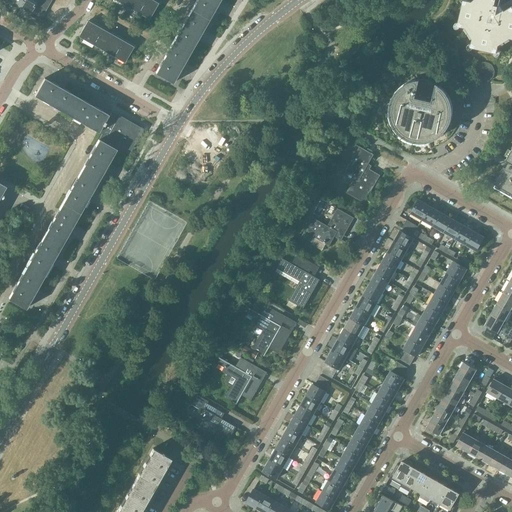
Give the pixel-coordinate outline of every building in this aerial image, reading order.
[(30,14),(32,11),(35,6),(37,1),(37,0),(23,0),(19,8),(30,14)] [(114,0),(118,2),(149,20),(158,4),(150,0),(114,0)] [(219,0),(196,0),(191,10),(208,20),(219,0)] [(472,39),(471,47),(497,53),(499,45),(510,38),(511,38),(511,6),(505,11),(501,4),(495,3),(495,0),(473,0),(472,1),(465,0),(463,0),(457,26),(466,28),(472,39)] [(48,7),(37,1),(35,6),(45,12),(48,7)] [(45,12),(35,6),(32,11),(43,17),(45,12)] [(190,52),(208,20),(191,10),(173,42),(190,52)] [(82,39),(93,45),(124,63),(133,47),(87,21),(79,35),(83,38),(82,39)] [(190,52),(173,42),(155,74),(172,84),(190,52)] [(76,97),(44,79),(34,96),(66,115),(76,97)] [(426,80),(419,80),(406,84),(395,95),(390,107),(392,121),(397,131),(405,138),(416,142),(426,142),(435,140),(443,134),(448,127),(452,120),(453,112),(452,105),(450,99),(446,92),(441,86),(434,82),(426,80)] [(108,115),(76,97),(66,115),(98,132),(108,116),(108,115)] [(117,121),(108,116),(98,132),(98,133),(102,135),(99,140),(116,150),(116,149),(119,144),(131,150),(142,130),(119,117),(117,121)] [(98,140),(80,172),(98,182),(116,150),(99,140),(98,140)] [(347,193),(364,202),(379,177),(366,169),(374,156),(360,148),(346,171),(355,176),(355,175),(357,176),(347,193)] [(511,149),(506,160),(509,162),(506,168),(505,167),(494,188),(511,198),(511,149)] [(80,214),(98,182),(80,172),(62,204),(80,214)] [(411,214),(422,220),(430,206),(418,200),(411,214)] [(80,214),(62,204),(44,236),(62,245),(80,214)] [(440,213),(430,206),(422,220),(433,226),(440,213)] [(328,226),(313,218),(305,232),(329,246),(337,232),(343,236),(353,219),(337,210),(328,226)] [(451,219),(440,213),(433,226),(444,232),(451,219)] [(462,225),(451,219),(444,232),(454,238),(462,225)] [(454,238),(465,245),(473,231),(462,225),(454,238)] [(394,242),(407,250),(414,239),(400,231),(394,242)] [(473,231),(465,245),(476,251),(484,238),(473,231)] [(427,236),(420,232),(417,237),(424,241),(427,236)] [(62,245),(44,236),(26,267),(44,277),(62,245)] [(434,241),(427,236),(424,241),(432,245),(434,241)] [(407,250),(394,242),(388,253),(401,261),(407,250)] [(449,249),(441,245),(439,249),(446,253),(449,249)] [(456,253),(449,249),(446,253),(453,257),(456,253)] [(426,260),(430,253),(425,250),(421,258),(426,260)] [(440,254),(435,251),(431,258),(435,261),(440,254)] [(401,261),(388,253),(381,264),(395,272),(401,261)] [(299,282),(289,301),(303,309),(325,271),(297,255),(292,264),(282,259),(277,269),(299,282)] [(468,266),(471,261),(463,257),(460,261),(468,266)] [(447,273),(461,280),(467,269),(454,261),(447,273)] [(375,275),(389,282),(395,272),(381,264),(375,275)] [(431,268),(427,266),(423,273),(427,276),(431,268)] [(44,277),(26,267),(8,299),(26,309),(44,277)] [(427,276),(423,273),(419,280),(423,283),(427,276)] [(441,283),(454,291),(461,280),(447,273),(441,283)] [(375,275),(369,286),(382,293),(389,282),(375,275)] [(413,282),(409,280),(405,287),(409,289),(413,282)] [(511,283),(509,282),(503,293),(511,297),(511,283)] [(435,294),(448,302),(454,291),(441,283),(435,294)] [(369,286),(363,296),(376,304),(382,293),(369,286)] [(419,290),(414,287),(410,295),(415,297),(419,290)] [(511,297),(503,293),(497,303),(510,311),(511,308),(511,297)] [(405,297),(401,294),(396,301),(401,304),(405,297)] [(429,305),(442,313),(448,302),(435,294),(429,305)] [(415,297),(410,295),(406,302),(411,304),(415,297)] [(363,296),(357,307),(370,315),(376,304),(363,296)] [(401,304),(396,301),(392,309),(397,311),(401,304)] [(510,311),(497,303),(491,314),(504,322),(510,311)] [(442,313),(429,305),(422,316),(436,324),(442,313)] [(261,315),(250,309),(244,319),(263,330),(253,348),(265,355),(269,348),(279,354),(297,323),(266,306),(261,315)] [(357,307),(350,318),(364,326),(370,315),(357,307)] [(407,312),(402,309),(398,317),(403,319),(407,312)] [(491,314),(485,325),(498,333),(504,322),(491,314)] [(393,318),(388,316),(384,323),(389,326),(393,318)] [(436,324),(422,316),(416,327),(430,335),(436,324)] [(403,319),(398,317),(394,324),(398,326),(403,319)] [(350,318),(344,329),(358,337),(364,326),(350,318)] [(389,326),(384,323),(380,330),(385,333),(389,326)] [(416,327),(410,338),(423,345),(430,335),(416,327)] [(344,329),(338,340),(352,348),(358,337),(344,329)] [(394,334),(390,331),(386,338),(390,341),(394,334)] [(381,340),(376,337),(372,345),(377,347),(381,340)] [(423,345),(410,338),(404,349),(405,350),(416,356),(417,356),(423,345)] [(338,340),(332,351),(345,358),(352,348),(338,340)] [(377,347),(372,345),(368,352),(372,355),(377,347)] [(416,356),(405,350),(402,354),(413,360),(416,356)] [(345,358),(332,351),(326,362),(327,363),(338,369),(339,370),(345,358)] [(413,360),(402,354),(400,359),(410,365),(413,360)] [(267,373),(241,358),(236,367),(221,358),(216,366),(237,378),(226,397),(237,403),(242,395),(251,400),(267,373)] [(368,362),(364,359),(360,367),(364,369),(368,362)] [(377,364),(373,361),(369,368),(373,371),(377,364)] [(408,368),(398,362),(395,367),(405,373),(408,368)] [(457,373),(471,381),(477,370),(464,362),(457,373)] [(338,369),(327,363),(325,368),(335,373),(338,369)] [(364,369),(360,367),(356,374),(360,376),(364,369)] [(405,373),(395,367),(392,372),(403,378),(405,373)] [(335,373),(325,368),(322,373),(332,379),(335,373)] [(391,371),(385,382),(398,390),(404,379),(403,378),(392,372),(391,371)] [(451,384),(465,392),(471,381),(457,373),(451,384)] [(492,378),(487,375),(483,382),(488,385),(492,378)] [(331,382),(320,376),(317,381),(328,387),(331,382)] [(369,378),(365,376),(360,383),(365,386),(369,378)] [(498,399),(505,385),(494,379),(486,392),(498,399)] [(328,387),(317,381),(315,385),(325,391),(328,387)] [(385,382),(379,393),(392,401),(398,390),(385,382)] [(365,386),(360,383),(356,390),(361,393),(365,386)] [(313,384),(307,395),(320,403),(326,392),(325,391),(315,385),(313,384)] [(451,384),(445,395),(458,402),(465,392),(451,384)] [(498,399),(509,405),(511,398),(511,389),(505,385),(498,399)] [(483,392),(479,390),(474,397),(479,400),(483,392)] [(379,393),(372,404),(386,412),(392,401),(379,393)] [(202,410),(203,409),(206,410),(198,425),(227,442),(236,427),(222,419),(225,414),(207,404),(208,402),(197,395),(192,404),(202,410)] [(307,395),(300,406),(314,414),(320,403),(307,395)] [(439,406),(452,413),(458,402),(445,395),(439,406)] [(357,400),(352,397),(348,405),(353,407),(357,400)] [(479,400),(474,397),(470,405),(475,407),(479,400)] [(343,407),(339,404),(334,411),(339,414),(343,407)] [(372,404),(366,415),(380,423),(386,412),(372,404)] [(353,407),(348,405),(344,412),(349,415),(353,407)] [(300,406),(294,417),(308,425),(314,414),(300,406)] [(452,413),(439,406),(433,417),(446,424),(452,413)] [(483,408),(480,413),(487,417),(490,412),(483,408)] [(339,414),(334,411),(330,419),(335,421),(339,414)] [(471,414),(466,412),(462,419),(467,421),(471,414)] [(490,412),(487,417),(495,421),(497,416),(490,412)] [(474,413),(472,418),(479,422),(482,417),(474,413)] [(366,415),(360,426),(373,433),(380,423),(366,415)] [(288,428),(301,436),(308,425),(294,417),(288,428)] [(446,424),(433,417),(426,428),(440,435),(446,424)] [(345,422),(340,419),(336,426),(340,429),(345,422)] [(467,421),(462,419),(458,426),(462,429),(467,421)] [(511,425),(504,421),(502,425),(509,429),(511,425)] [(489,422),(487,426),(494,430),(496,426),(489,422)] [(331,429),(326,426),(322,433),(327,436),(331,429)] [(340,429),(336,426),(332,434),(336,436),(340,429)] [(354,437),(367,444),(373,433),(360,426),(354,437)] [(496,426),(494,430),(501,434),(504,430),(496,426)] [(301,436),(288,428),(282,439),(295,447),(301,436)] [(456,446),(467,452),(475,439),(464,432),(456,446)] [(327,436),(322,433),(318,440),(323,443),(327,436)] [(454,434),(449,441),(454,444),(458,436),(454,434)] [(354,437),(348,448),(361,455),(367,444),(354,437)] [(282,439),(276,450),(289,457),(295,447),(282,439)] [(486,445),(475,439),(467,452),(478,458),(486,445)] [(332,443),(328,441),(324,448),(328,451),(332,443)] [(478,458),(489,464),(496,451),(486,445),(478,458)] [(314,448),(310,455),(314,458),(319,450),(314,448)] [(328,451),(324,448),(319,455),(324,458),(328,451)] [(348,448),(342,458),(355,466),(361,455),(348,448)] [(160,453),(153,449),(135,481),(152,491),(170,459),(162,454),(163,453),(161,452),(160,453)] [(276,450),(269,461),(283,468),(289,457),(276,450)] [(489,464),(500,471),(507,457),(496,451),(489,464)] [(314,458),(310,455),(306,462),(310,465),(314,458)] [(500,471),(511,477),(511,474),(511,459),(507,457),(500,471)] [(342,458),(335,469),(349,477),(355,466),(342,458)] [(283,468),(269,461),(263,472),(276,479),(283,468)] [(403,482),(412,467),(402,461),(400,466),(398,465),(398,464),(397,464),(391,475),(403,482)] [(320,465),(315,463),(311,470),(316,472),(320,465)] [(421,472),(412,467),(403,482),(413,488),(421,472)] [(306,472),(302,469),(298,477),(302,479),(306,472)] [(335,469),(329,480),(343,488),(349,477),(335,469)] [(316,472),(311,470),(307,477),(312,480),(316,472)] [(431,478),(421,472),(413,488),(422,493),(431,478)] [(269,480),(261,475),(259,480),(267,484),(269,480)] [(302,479),(298,477),(293,484),(298,487),(302,479)] [(440,483),(431,478),(422,493),(431,498),(440,483)] [(329,480),(323,491),(336,499),(343,488),(329,480)] [(139,511),(152,491),(135,481),(116,511),(139,511)] [(431,498),(441,504),(449,488),(440,483),(431,498)] [(283,488),(276,484),(274,488),(281,492),(283,488)] [(308,487),(303,484),(299,492),(303,495),(308,487)] [(382,491),(392,497),(396,491),(385,485),(382,491)] [(291,492),(283,488),(281,492),(288,496),(291,492)] [(449,488),(441,504),(453,511),(459,499),(459,500),(457,498),(459,494),(449,488)] [(246,502),(257,509),(265,495),(254,489),(246,502)] [(336,499),(323,491),(317,502),(330,510),(336,499)] [(270,511),(276,502),(265,495),(257,509),(263,511),(270,511)] [(379,497),(371,510),(375,511),(387,511),(389,509),(393,511),(399,511),(403,506),(383,495),(381,499),(379,498),(379,497)] [(305,500),(298,496),(295,500),(303,504),(305,500)] [(312,504),(305,500),(303,504),(310,509),(312,504)] [(270,511),(284,511),(287,508),(276,502),(270,511)]
